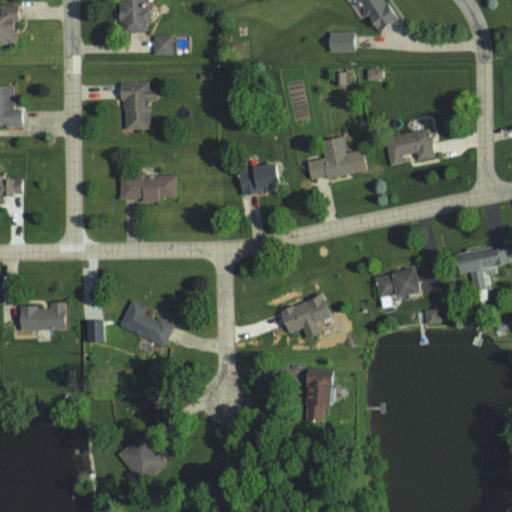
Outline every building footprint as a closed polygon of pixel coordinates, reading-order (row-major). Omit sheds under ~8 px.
[(143,0),(117,0),(118,32),(143,32),(143,23),(149,23),(148,8),(143,8),(143,0)] [(392,22),(381,0),(357,0),(372,31),(392,22)] [(0,44),(13,44),(13,22),(18,22),(18,4),(0,4),(0,44)] [(353,32),(326,32),(326,51),(353,51),(353,32)] [(173,35),(152,36),(152,53),(174,53),(173,35)] [(381,69),(365,69),(365,80),(381,79),(381,69)] [(147,82),(120,83),(121,129),(148,128),(147,100),(155,99),(155,89),(148,89),(147,82)] [(12,85),(0,85),(0,125),(22,126),(22,109),(13,109),(12,85)] [(389,166),(402,163),(401,155),(415,153),(416,160),(433,157),(428,129),(384,137),(389,166)] [(305,162),(309,181),(364,171),(360,150),(344,153),(340,136),(320,140),(323,158),(305,162)] [(240,193),(278,188),(274,163),(236,169),(240,193)] [(118,201),(157,201),(157,198),(174,198),(175,176),(144,175),(118,174),(118,201)] [(23,195),(23,178),(0,177),(0,203),(2,204),(2,195),(23,195)] [(482,268),(509,264),(507,246),(452,253),(455,275),(470,273),(472,290),(484,288),(482,268)] [(373,277),(378,300),(418,292),(413,268),(373,277)] [(315,322),(328,318),(320,296),(277,310),(285,334),(301,328),(304,338),(319,333),(315,322)] [(163,346),(172,325),(143,313),(146,307),(129,300),(118,327),(163,346)] [(17,307),(18,330),(63,330),(63,302),(48,303),(48,307),(17,307)] [(424,310),(425,324),(438,323),(437,309),(424,310)] [(83,321),(84,343),(101,342),(100,320),(83,321)] [(304,421),(322,422),(322,406),(328,406),(329,370),(304,370),(304,421)] [(157,448),(148,454),(138,438),(117,451),(135,482),(166,463),(157,448)]
